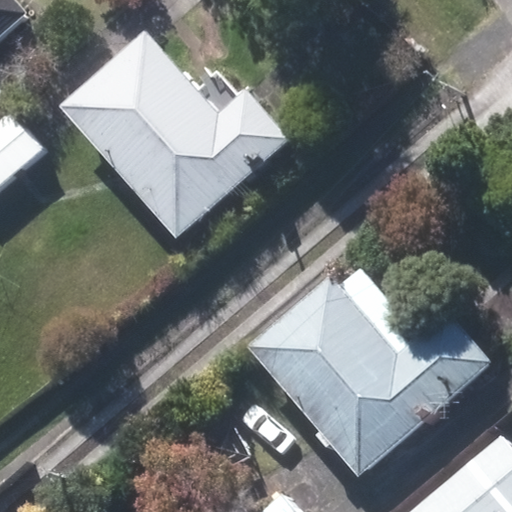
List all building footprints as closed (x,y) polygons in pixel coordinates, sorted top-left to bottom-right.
[(0,0),(0,55),(45,20),(29,0),(0,0)] [(233,114),(159,33),(71,113),(189,243),(305,139),(260,89),(233,114)] [(19,118),(0,132),(0,199),(51,159),(19,118)] [(373,271),(354,286),(345,276),(256,351),(365,483),(505,367),(460,313),(429,339),(373,271)] [(511,511),(511,444),(425,511),(511,511)] [(310,511),(293,490),(265,511),(310,511)]
